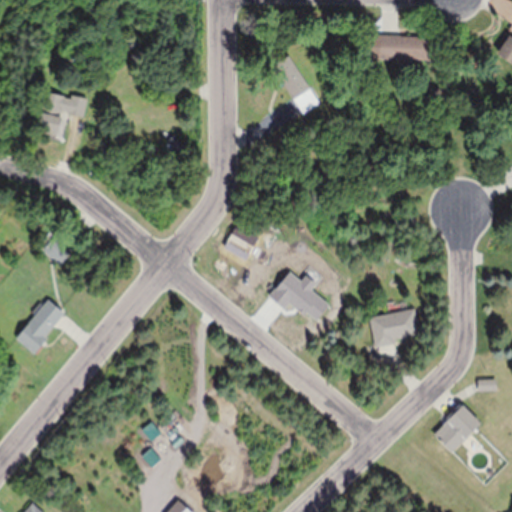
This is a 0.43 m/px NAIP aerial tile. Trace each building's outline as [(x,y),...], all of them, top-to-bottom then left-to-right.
[(382,33),(396,34),(431,35),(430,59),(378,56),(379,33),(382,33)] [(511,62),(498,53),(498,54),(496,53),(509,33),(511,34),(511,62)] [(303,110),(294,97),(272,66),(289,53),(321,98),(304,110),(303,110)] [(80,115),(71,112),(69,111),(62,109),(60,115),(62,115),(57,132),(36,125),(46,89),(65,94),(65,95),(71,97),(73,94),(87,98),(82,115),(80,115)] [(176,151),(166,139),(174,132),(184,144),(176,151)] [(61,237),(71,246),(73,248),(60,264),(42,249),(44,247),(39,244),(48,233),(54,238),(57,234),(61,237)] [(53,325),(46,334),(48,337),(35,353),(16,337),(49,297),(65,311),(64,313),(53,325)] [(393,342),(380,345),(375,346),(369,315),(414,306),(420,333),(395,338),(396,341),(393,342)] [(478,388),(477,380),(477,378),(497,377),(497,389),(478,389),(478,388)] [(446,416),(458,405),(460,402),(462,404),(463,403),(481,421),(452,451),(434,432),(447,419),(445,417),(446,416)] [(23,511),(33,501),(45,511),(23,511)]
